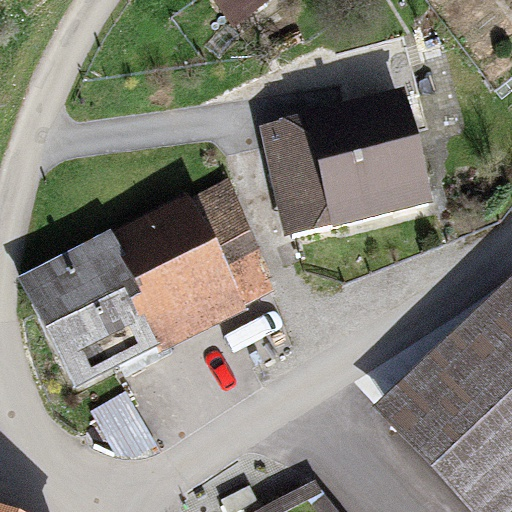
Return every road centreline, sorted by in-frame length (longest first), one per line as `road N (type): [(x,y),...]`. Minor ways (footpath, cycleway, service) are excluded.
road 1 (residential): [(511,235),(346,281),(233,360),(150,431),(134,511)]
road 2 (residential): [(96,0),(35,130),(0,279)]
